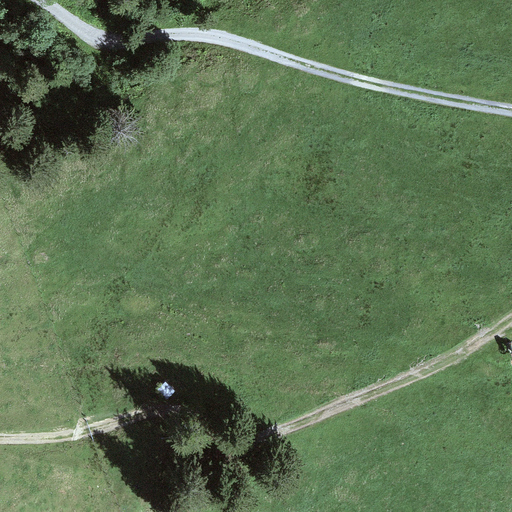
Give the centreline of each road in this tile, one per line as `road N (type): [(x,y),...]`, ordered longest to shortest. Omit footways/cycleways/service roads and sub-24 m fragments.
road 1 (track): [(511,319),(392,386),(253,437),(168,410),(47,440),(0,439)]
road 2 (track): [(35,0),(81,29),(227,41),(353,82),(511,112)]
